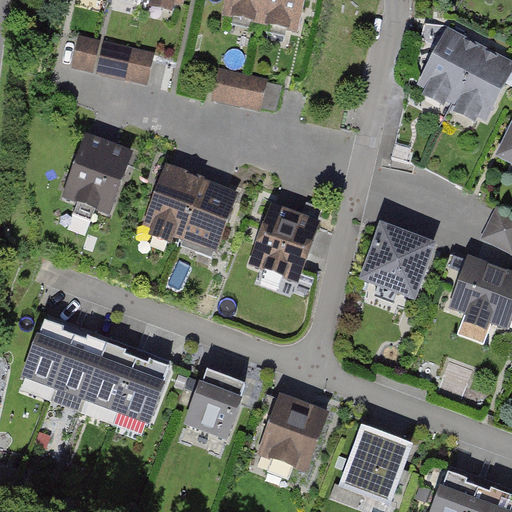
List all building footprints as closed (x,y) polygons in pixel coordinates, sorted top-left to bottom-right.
[(140,0),(103,0),(138,10),(140,0)] [(183,0),(140,0),(138,10),(178,20),(183,0)] [(260,0),(218,0),(215,15),(254,25),(260,0)] [(302,0),(260,0),(254,25),(294,34),(302,0)] [(511,70),(511,67),(448,38),(417,105),(483,134),(511,70)] [(91,75),(96,42),(75,39),(70,72),(91,75)] [(153,56),(103,44),(96,76),(146,87),(153,56)] [(266,82),(216,73),(210,106),(259,115),(266,82)] [(511,131),(492,170),(511,180),(511,131)] [(106,218),(129,157),(80,138),(57,200),(106,218)] [(196,180),(156,166),(133,230),(173,244),(196,180)] [(236,195),(196,180),(173,244),(213,259),(236,195)] [(511,213),(498,207),(481,241),(511,255),(511,213)] [(321,232),(262,210),(241,265),(300,287),(321,232)] [(408,237),(376,225),(356,276),(388,288),(408,237)] [(440,249),(408,237),(388,288),(420,300),(440,249)] [(511,332),(511,276),(465,260),(447,310),(511,334),(511,332)] [(69,334),(36,323),(12,391),(45,403),(69,334)] [(103,346),(69,334),(45,403),(79,414),(103,346)] [(136,358),(103,346),(79,414),(112,426),(136,358)] [(170,370),(136,358),(112,426),(146,438),(170,370)] [(247,389),(204,376),(183,439),(226,453),(247,389)] [(332,421),(281,402),(260,459),(312,477),(332,421)] [(394,511),(416,452),(360,431),(335,499),(370,511),(394,511)] [(472,511),(479,494),(445,481),(433,511),(472,511)] [(510,511),(511,508),(511,507),(479,494),(472,511),(510,511)]
